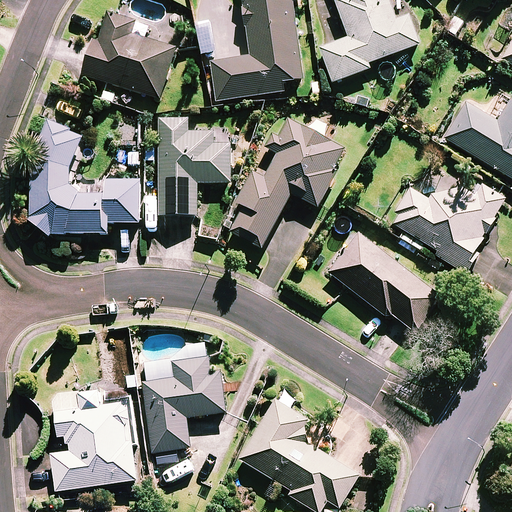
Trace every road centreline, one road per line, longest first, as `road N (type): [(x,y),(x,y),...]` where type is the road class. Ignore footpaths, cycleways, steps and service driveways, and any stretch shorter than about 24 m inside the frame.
road 1 (residential): [(31,301),(176,286),(257,312),(459,438)]
road 2 (residential): [(48,0),(0,110)]
